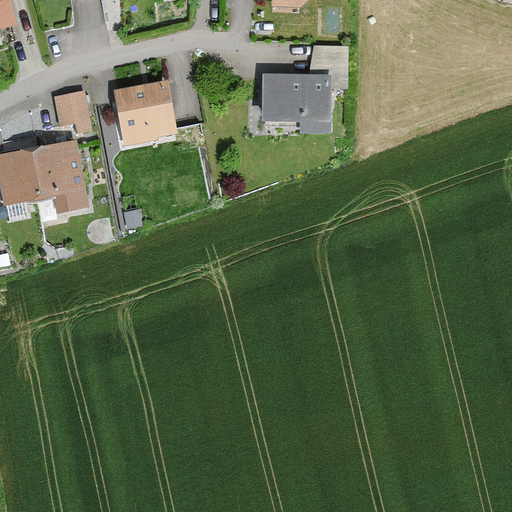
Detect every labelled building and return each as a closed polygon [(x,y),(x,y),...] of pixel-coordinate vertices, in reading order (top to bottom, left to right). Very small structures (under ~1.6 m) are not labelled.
[(0,0),(0,28),(10,26),(2,0),(0,0)] [(269,0),(269,10),(295,11),(305,0),(269,0)] [(259,75),(257,117),(295,119),(295,131),(322,132),(323,90),(347,91),(346,48),(305,47),(306,76),(259,75)] [(163,80),(109,91),(120,143),(173,133),(163,80)] [(82,92),(52,96),(56,125),(72,122),(73,134),(88,132),(82,92)] [(0,197),(0,199),(50,190),(54,212),(84,207),(71,138),(0,150),(0,197)]
